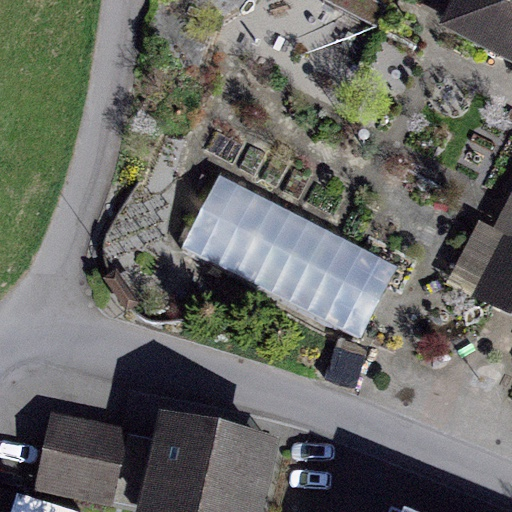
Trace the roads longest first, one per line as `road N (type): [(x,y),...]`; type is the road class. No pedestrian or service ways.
road 1 (unclassified): [(0,345),(33,331),(67,334),(361,425),(511,487)]
road 2 (track): [(121,0),(115,68),(33,331)]
